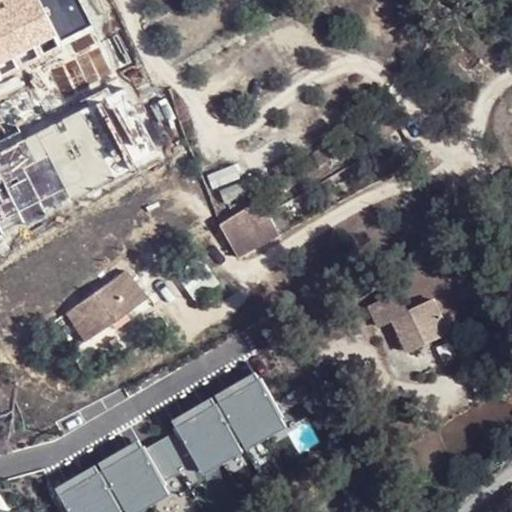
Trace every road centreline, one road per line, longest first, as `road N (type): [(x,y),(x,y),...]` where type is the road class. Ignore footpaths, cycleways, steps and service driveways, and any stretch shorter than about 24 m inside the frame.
road 1 (residential): [(262,334),(70,449),(0,470)]
road 2 (residential): [(511,75),(486,96),(453,147),(440,144),(389,83)]
